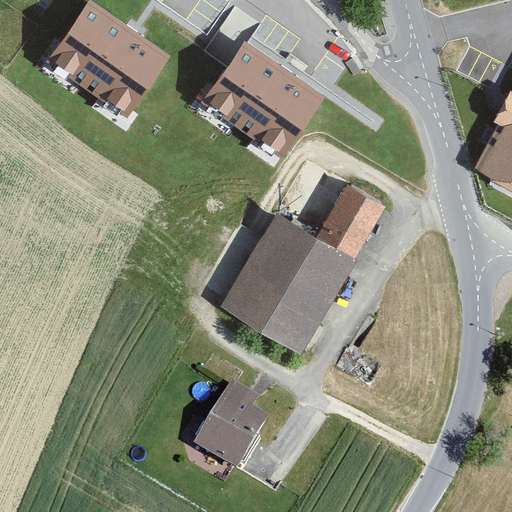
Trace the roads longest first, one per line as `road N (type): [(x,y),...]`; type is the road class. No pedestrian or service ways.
road 1 (tertiary): [(416,511),(463,417),(479,327),(473,251)]
road 2 (tertiary): [(473,251),(426,70)]
road 3 (residential): [(426,70),(376,55),(326,0)]
